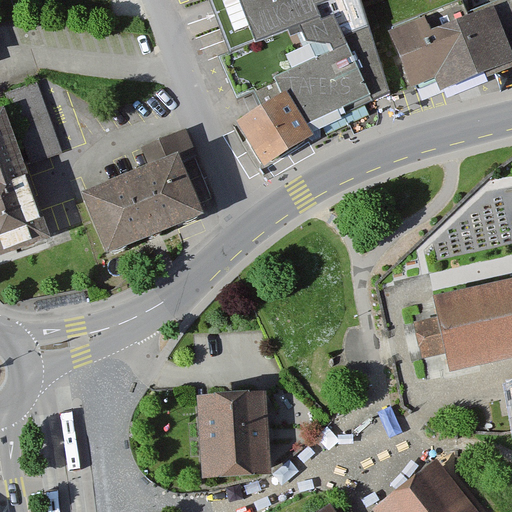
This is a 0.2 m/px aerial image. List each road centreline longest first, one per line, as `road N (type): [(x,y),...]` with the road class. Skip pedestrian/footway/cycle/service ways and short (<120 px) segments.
road 1 (secondary): [(249,233),(350,166),(511,117)]
road 2 (secondary): [(24,354),(125,323),(249,233)]
road 3 (residential): [(145,0),(249,233)]
